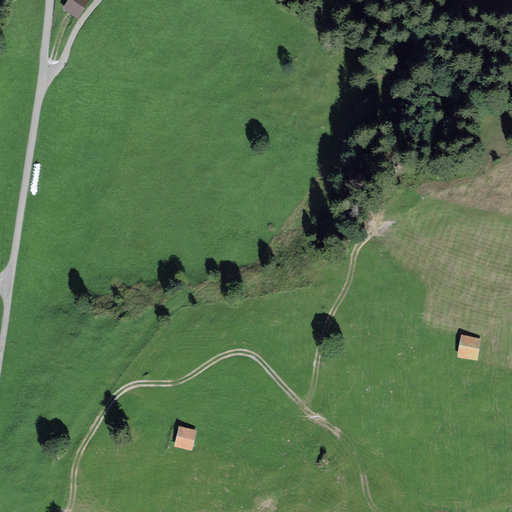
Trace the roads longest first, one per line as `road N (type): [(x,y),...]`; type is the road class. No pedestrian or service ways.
road 1 (track): [(62,511),(78,448),(115,399),(239,358),(264,368),(337,437),(361,468),(368,503),(378,511)]
road 2 (tertiary): [(11,278),(49,0)]
